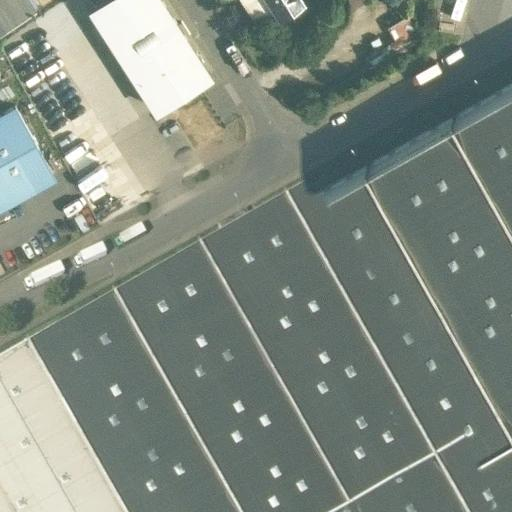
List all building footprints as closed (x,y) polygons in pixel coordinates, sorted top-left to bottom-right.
[(30,0),(0,0),(0,29),(35,7),(30,0)] [(210,75),(160,0),(105,0),(91,9),(156,110),(210,75)] [(300,0),(269,0),(280,15),(301,1),(300,0)] [(59,19),(13,39),(24,62),(69,42),(59,19)] [(511,84),(368,165),(511,419),(511,84)] [(14,107),(0,114),(0,203),(52,175),(14,107)] [(511,511),(511,419),(368,165),(25,359),(111,511),(511,511)] [(111,511),(25,359),(0,373),(0,511),(111,511)]
